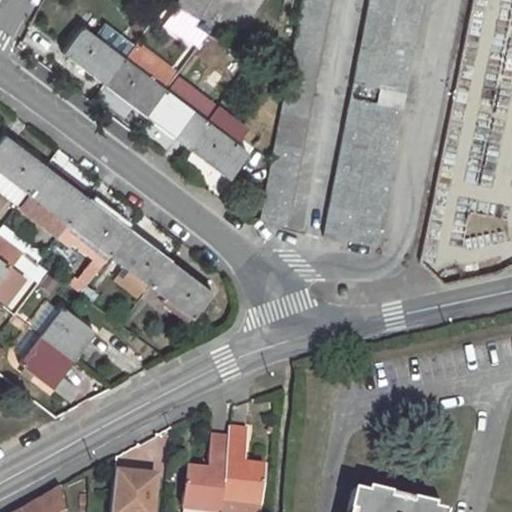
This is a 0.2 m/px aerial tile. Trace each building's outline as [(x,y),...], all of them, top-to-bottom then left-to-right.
[(177,0),(173,7),(197,20),(208,0),(177,0)] [(300,0),(258,221),(286,226),(328,0),(300,0)] [(367,0),(323,237),(373,246),(421,0),(367,0)] [(173,7),(163,26),(197,48),(207,35),(193,26),(197,20),(173,7)] [(82,27),(115,53),(121,44),(88,19),(82,27)] [(80,26),(60,52),(103,84),(123,59),(115,53),(82,27),(80,26)] [(123,59),(103,84),(145,116),(165,91),(162,89),(169,78),(134,51),(126,61),(123,59)] [(165,91),(145,116),(187,148),(206,122),(199,116),(207,106),(176,82),(168,93),(165,91)] [(206,122),(187,148),(227,179),(247,152),(206,122)] [(4,135),(0,139),(0,173),(25,193),(46,166),(4,135)] [(46,166),(25,193),(67,224),(87,198),(46,166)] [(87,198),(67,224),(108,255),(128,229),(87,198)] [(128,229),(108,255),(149,287),(170,261),(128,229)] [(170,261),(149,287),(192,319),(212,293),(170,261)] [(61,307),(39,336),(72,361),(94,331),(61,307)] [(39,336),(18,364),(52,389),(72,361),(39,336)] [(263,468),(242,466),(245,430),(228,428),(227,438),(220,502),(258,507),(263,468)] [(184,468),(180,507),(219,510),(220,502),(227,438),(208,437),(204,471),(184,468)] [(150,511),(155,479),(113,474),(109,511),(150,511)] [(57,511),(57,491),(19,511),(57,511)] [(351,493),(346,511),(430,511),(431,507),(366,492),(365,497),(351,493)] [(257,511),(258,507),(220,502),(219,510),(218,511),(257,511)]
